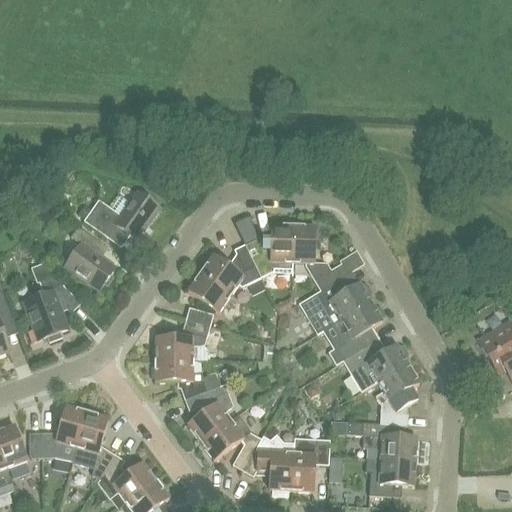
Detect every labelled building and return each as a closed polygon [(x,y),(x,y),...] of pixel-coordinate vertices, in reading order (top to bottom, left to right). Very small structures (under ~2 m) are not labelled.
[(115,229),(136,243),(159,211),(137,195),(121,219),(99,203),(83,225),(106,241),(115,229)] [(93,210),(88,207),(81,218),(86,221),(93,210)] [(292,267),(293,230),(271,229),(271,246),(263,246),(259,250),(255,243),(245,248),(261,282),(273,276),(292,277),(293,267),(292,267)] [(320,295),(325,292),(330,289),(347,278),(341,268),(331,274),(327,267),(314,267),(315,230),(293,230),(292,267),(293,267),(305,268),(305,270),(320,295)] [(99,295),(103,289),(115,272),(95,258),(102,248),(78,231),(71,241),(81,248),(65,270),(99,295)] [(241,291),(261,282),(245,248),(234,254),(244,276),(242,280),(213,259),(200,277),(217,289),(231,299),(238,289),(241,291)] [(231,299),(217,289),(200,277),(187,295),(218,317),(231,299)] [(66,292),(63,289),(54,280),(39,286),(44,299),(24,306),(32,328),(33,327),(35,331),(39,343),(47,341),(49,346),(62,341),(60,336),(67,333),(54,297),(66,292)] [(364,288),(361,290),(359,288),(332,304),(325,292),(320,295),(300,307),(307,319),(321,311),(332,329),(371,307),(367,301),(370,299),(371,296),(367,289),(364,288)] [(0,329),(0,328),(13,324),(0,289),(0,357),(9,354),(0,329)] [(377,311),(374,312),(371,307),(332,329),(343,348),(335,353),(342,365),(362,353),(368,350),(360,338),(382,325),(381,324),(384,322),(385,318),(380,311),(377,311)] [(186,323),(210,330),(213,319),(189,312),(186,323)] [(280,318),(280,329),(290,330),(291,319),(280,318)] [(204,351),(210,330),(186,323),(182,335),(192,338),(192,342),(155,342),(155,364),(193,364),(207,364),(207,354),(204,351)] [(511,328),(509,325),(477,344),(498,380),(505,376),(511,387),(511,328)] [(35,331),(27,334),(31,346),(39,343),(35,331)] [(400,350),(397,351),(396,349),(369,366),(362,353),(342,365),(361,396),(378,386),(408,368),(404,363),(407,361),(408,357),(404,350),(400,350)] [(193,377),(193,364),(155,364),(155,386),(183,386),(183,392),(180,393),(184,404),(220,390),(215,377),(203,382),(202,377),(193,377)] [(408,368),(378,386),(383,395),(375,400),(381,410),(380,428),(386,428),(407,430),(407,417),(403,417),(403,416),(401,413),(418,403),(411,392),(419,387),(408,368)] [(320,395),(315,386),(306,391),(311,400),(320,395)] [(223,414),(227,411),(233,406),(226,388),(220,390),(184,404),(189,415),(210,407),(213,411),(187,429),(200,447),(231,425),(223,414)] [(291,389),(288,395),(297,398),(297,394),(291,389)] [(73,466),(87,416),(66,410),(58,437),(41,437),(41,462),(60,462),(73,466)] [(338,410),(329,415),(333,424),(339,420),(340,415),(338,410)] [(99,484),(115,459),(100,450),(108,422),(87,416),(73,466),(77,452),(87,455),(82,473),(84,477),(92,479),(99,484)] [(243,475),(261,443),(250,437),(245,430),(238,435),(231,425),(200,447),(213,465),(241,444),(244,449),(232,469),(243,475)] [(386,428),(380,428),(362,427),(347,426),(346,439),(363,440),(362,452),(381,453),(380,464),(415,466),(416,442),(385,441),(386,428)] [(0,434),(0,454),(7,472),(27,465),(14,429),(0,434)] [(31,462),(41,462),(41,437),(29,437),(29,458),(31,462)] [(291,495),(294,442),(293,448),(284,448),(276,439),(267,447),(261,443),(243,475),(253,481),(256,476),(270,477),(269,494),(273,494),(272,500),(287,501),(288,495),(291,495)] [(330,444),(316,444),(294,442),(291,495),(313,496),(315,469),(329,470),(330,444)] [(0,490),(12,487),(7,472),(0,454),(0,490)] [(126,507),(156,485),(143,467),(121,484),(117,478),(125,465),(115,459),(99,484),(97,487),(109,504),(118,497),(126,507)] [(329,459),(328,484),(340,485),(341,460),(329,459)] [(415,466),(380,464),(366,463),(365,478),(370,478),(368,500),(385,501),(385,488),(414,490),(415,466)] [(165,511),(162,508),(169,502),(156,485),(126,507),(129,511),(165,511)]
